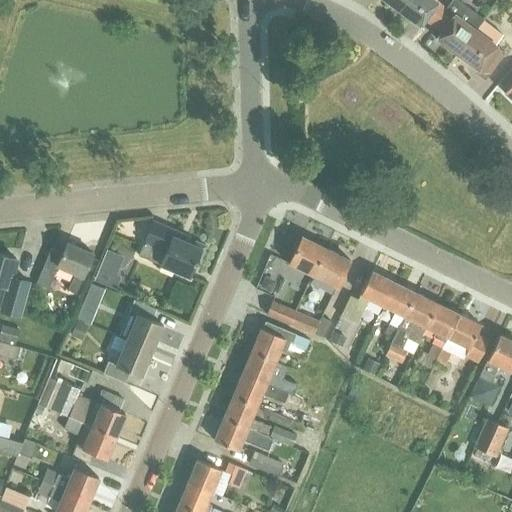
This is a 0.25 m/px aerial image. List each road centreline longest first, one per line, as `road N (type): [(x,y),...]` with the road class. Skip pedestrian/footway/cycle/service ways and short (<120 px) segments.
road 1 (residential): [(131,511),(251,223),(256,182)]
road 2 (residential): [(511,298),(285,186),(256,182)]
road 3 (residential): [(511,150),(377,40),(298,0)]
road 4 (residential): [(256,182),(0,211)]
road 5 (residential): [(256,182),(248,0)]
